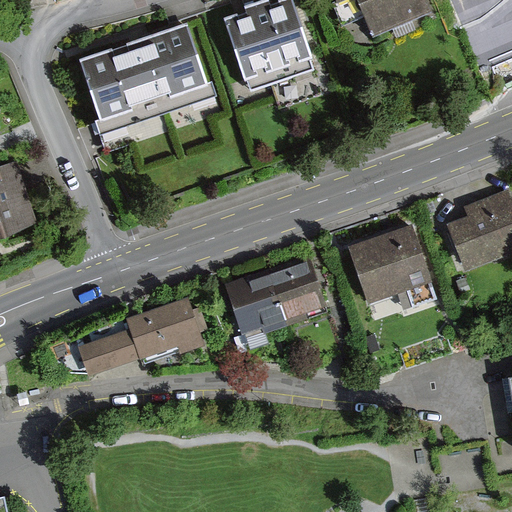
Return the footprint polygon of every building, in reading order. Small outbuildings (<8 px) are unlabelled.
[(224,21),(245,83),(313,60),(292,0),(283,0),(270,5),(269,2),(245,10),(246,13),(224,21)] [(364,19),(372,38),(431,15),(424,0),(329,0),(341,28),(364,19)] [(187,26),(80,63),(101,124),(208,88),(187,26)] [(0,233),(38,222),(21,163),(0,168),(0,233)] [(442,222),(463,276),(511,256),(511,203),(509,195),(442,222)] [(347,248),(369,308),(431,286),(410,226),(347,248)] [(219,286),(239,343),(327,313),(308,256),(219,286)] [(87,382),(204,349),(190,299),(73,332),(87,382)]
